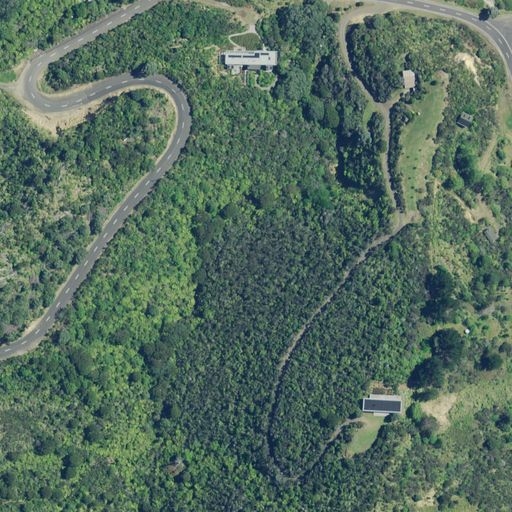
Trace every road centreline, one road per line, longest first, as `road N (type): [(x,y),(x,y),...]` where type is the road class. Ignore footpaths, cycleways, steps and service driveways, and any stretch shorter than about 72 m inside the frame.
road 1 (tertiary): [(0,352),(43,325),(181,133),(178,96),(158,81),(125,82),(64,106),(41,103),(29,83),(52,54),(150,0)]
road 2 (tertiary): [(396,0),(474,19),(500,40),(511,67)]
